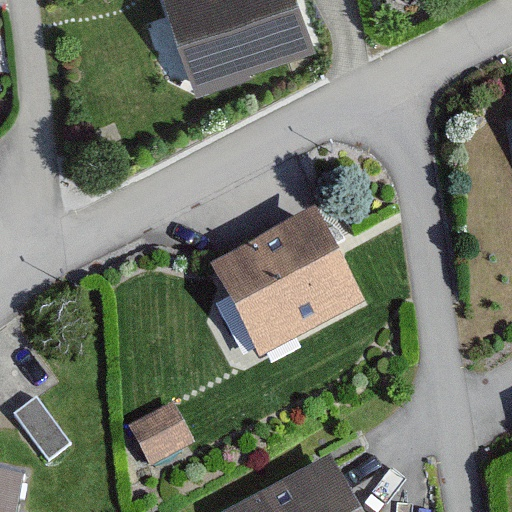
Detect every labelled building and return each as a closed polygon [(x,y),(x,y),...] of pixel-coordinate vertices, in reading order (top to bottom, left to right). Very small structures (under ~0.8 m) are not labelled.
[(308,53),(289,0),(152,0),(186,96),(308,53)] [(358,315),(312,224),(204,277),(250,368),(358,315)] [(66,446),(35,404),(12,420),(43,463),(66,446)] [(187,450),(167,411),(125,432),(144,471),(187,450)] [(344,511),(323,470),(240,511),(344,511)] [(0,511),(7,511),(15,477),(0,474),(0,511)]
